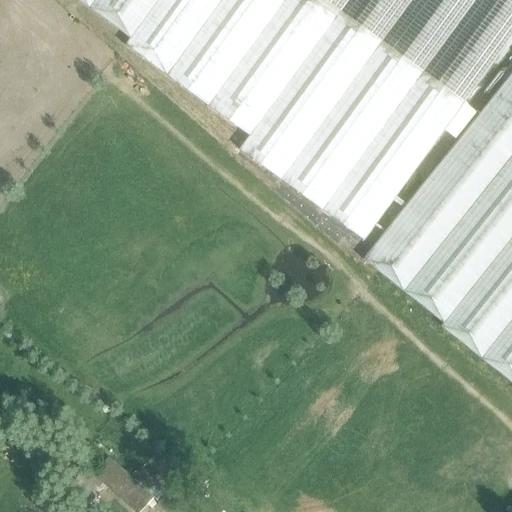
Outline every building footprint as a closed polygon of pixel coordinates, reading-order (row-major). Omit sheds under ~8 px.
[(511,0),(75,0),(129,39),(124,46),(167,77),(222,0),(511,0)] [(511,34),(511,0),(223,0),(165,80),(246,138),(236,151),(361,244),(511,34)] [(511,72),(481,115),(370,258),(511,378),(511,72)] [(130,485),(106,464),(94,477),(105,487),(132,511),(141,511),(152,500),(148,496),(154,490),(138,476),(130,485)] [(84,468),(72,481),(93,500),(105,487),(94,477),(84,468)] [(72,481),(60,495),(62,496),(79,511),(82,511),(93,500),(72,481)]
